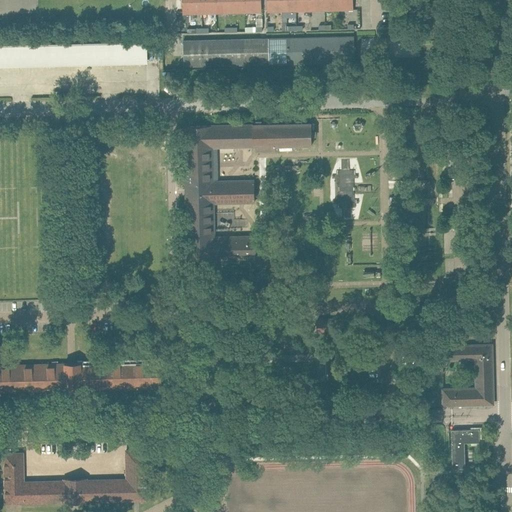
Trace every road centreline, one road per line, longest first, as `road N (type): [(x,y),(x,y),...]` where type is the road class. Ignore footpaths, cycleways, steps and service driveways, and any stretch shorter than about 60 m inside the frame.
road 1 (unclassified): [(505,414),(497,96)]
road 2 (unclassified): [(169,104),(383,99)]
road 3 (unclassified): [(169,104),(173,312)]
road 4 (unclassified): [(385,307),(383,99)]
road 5 (unclassified): [(199,421),(386,417)]
road 6 (unclassified): [(200,312),(385,307)]
road 7 (unclassified): [(0,109),(169,104)]
road 8 (unclassified): [(73,424),(199,421)]
